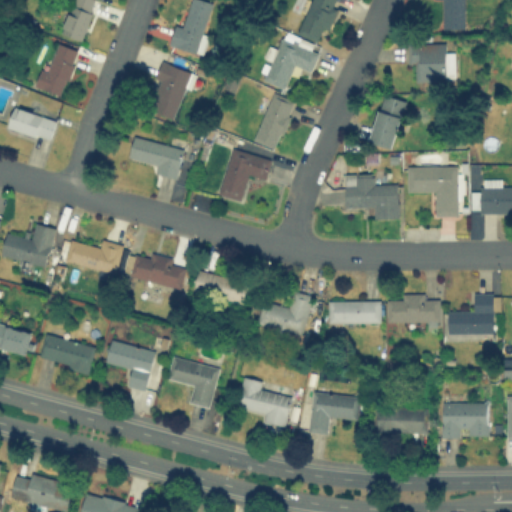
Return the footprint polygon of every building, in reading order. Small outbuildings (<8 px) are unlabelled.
[(70,0),(60,32),(81,39),(93,0),(70,0)] [(212,1),(208,0),(189,0),(183,25),(173,23),(168,44),(199,52),(212,1)] [(336,0),(309,0),(297,32),(321,42),(336,0)] [(441,0),(441,27),(464,27),(464,0),(441,0)] [(310,72),(318,51),(278,35),(261,78),(285,87),(293,65),(310,72)] [(62,93),(76,48),(57,42),(49,65),(41,63),(34,84),(62,93)] [(453,78),(453,52),(444,52),(444,42),(408,42),(408,67),(415,67),(415,78),(453,78)] [(189,69),(164,61),(148,108),(174,117),(189,69)] [(294,99),(271,90),(252,138),(275,147),(294,99)] [(392,147),(404,98),(381,92),(369,141),(392,147)] [(49,139),(55,118),(12,105),(6,126),(49,139)] [(156,162),(153,171),(176,175),(182,146),(132,135),(128,156),(156,162)] [(218,192),(241,198),(247,174),(263,178),(269,157),(230,147),(218,192)] [(457,164),(406,164),(406,190),(434,190),(434,214),(457,214),(457,164)] [(398,216),(397,182),(374,183),(374,172),(344,172),(344,205),(373,205),(373,217),(398,216)] [(500,178),(480,178),(480,190),(469,190),(469,212),(511,212),(511,185),(500,185),(500,178)] [(0,254),(45,265),(54,226),(34,221),(31,236),(5,230),(0,254)] [(112,280),(122,242),(101,237),(99,247),(68,239),(63,258),(96,266),(94,275),(112,280)] [(178,286),(184,260),(135,248),(129,274),(178,286)] [(242,302),(247,281),(197,269),(192,289),(242,302)] [(300,334),(311,294),(292,289),(288,306),(262,299),(256,322),(300,334)] [(472,309),(447,309),(447,331),(495,331),(495,291),(472,291),(472,309)] [(386,320),(439,320),(439,293),(386,293),(386,320)] [(378,299),(327,299),(327,320),(378,320),(378,299)] [(0,349),(23,355),(29,330),(0,323),(0,349)] [(87,371),(93,344),(44,332),(38,358),(87,371)] [(144,388),(154,348),(110,338),(104,361),(129,367),(125,384),(144,388)] [(218,366),(171,354),(165,378),(191,385),(187,400),(208,406),(218,366)] [(261,379),(242,375),(236,404),(264,410),(262,420),(285,425),(291,395),(259,389),(261,379)] [(327,431),(328,415),(355,418),(357,393),(312,389),(308,429),(327,431)] [(486,435),(486,400),(441,400),(441,435),(486,435)] [(373,431),(426,431),(426,405),(373,405),(373,431)] [(16,470),(10,496),(66,508),(72,482),(16,470)] [(79,511),(137,511),(140,503),(84,490),(79,511)]
